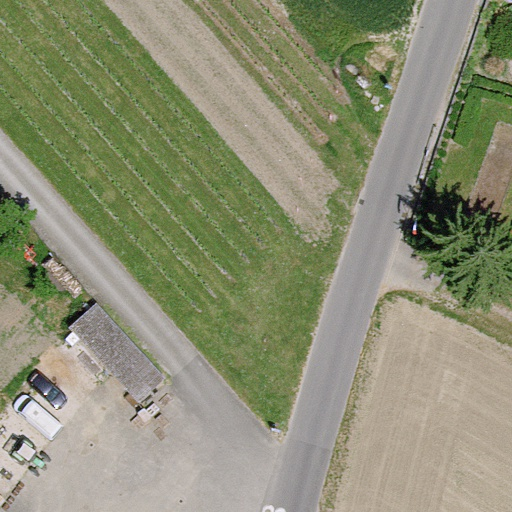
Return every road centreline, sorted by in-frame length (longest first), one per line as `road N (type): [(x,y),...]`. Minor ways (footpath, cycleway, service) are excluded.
road 1 (tertiary): [(452,0),(291,511)]
road 2 (track): [(370,252),(511,329)]
